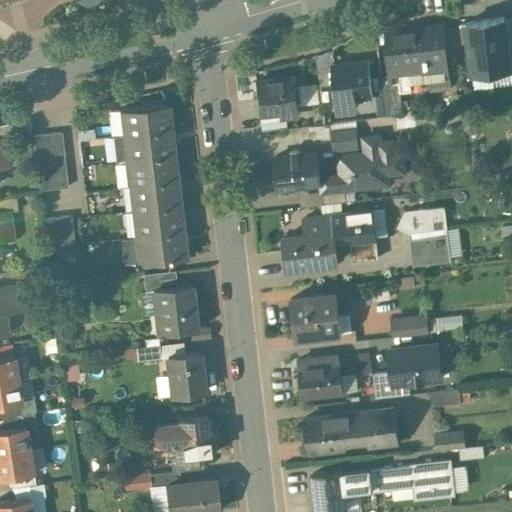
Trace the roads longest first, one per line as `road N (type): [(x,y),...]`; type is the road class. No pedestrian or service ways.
road 1 (residential): [(264,511),(200,25)]
road 2 (tertiary): [(200,25),(0,78)]
